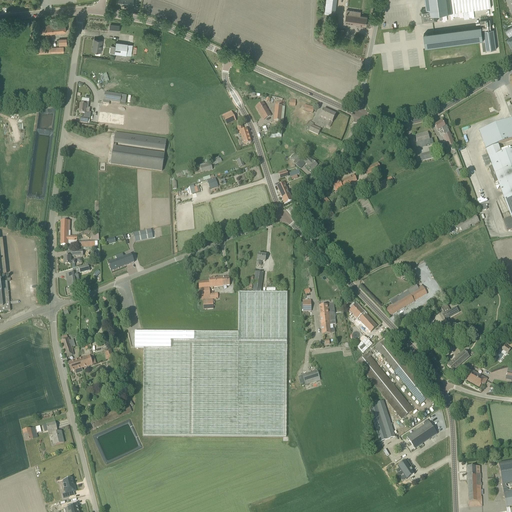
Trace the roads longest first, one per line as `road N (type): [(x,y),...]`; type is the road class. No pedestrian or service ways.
road 1 (unclassified): [(51,307),(51,226),(82,9)]
road 2 (unclassified): [(51,307),(284,217)]
road 3 (unclassified): [(440,384),(284,217)]
road 4 (unclassified): [(97,511),(51,307)]
road 5 (unclassified): [(284,217),(226,82),(229,57)]
road 6 (tertiary): [(357,114),(424,116),(511,66)]
road 7 (tertiary): [(357,114),(229,57)]
road 8 (tertiary): [(229,57),(145,19),(98,12)]
road 9 (unclassified): [(454,511),(450,412),(440,384)]
